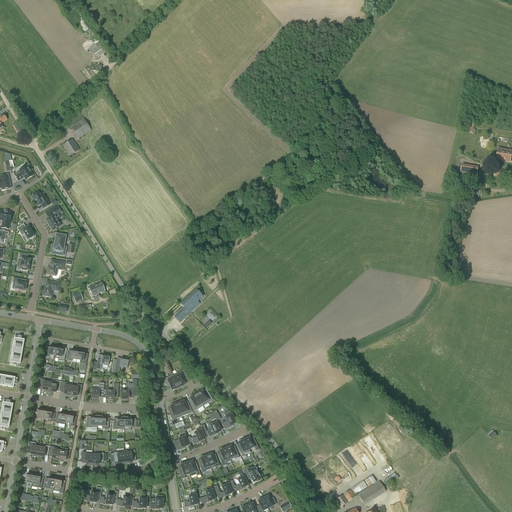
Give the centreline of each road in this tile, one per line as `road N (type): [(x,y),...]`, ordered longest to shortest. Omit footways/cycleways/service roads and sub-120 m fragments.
road 1 (unclassified): [(320,511),(270,442),(134,307),(33,146)]
road 2 (unclassified): [(33,146),(176,0)]
road 3 (residential): [(29,317),(44,234),(18,195)]
road 4 (residential): [(141,471),(15,460)]
